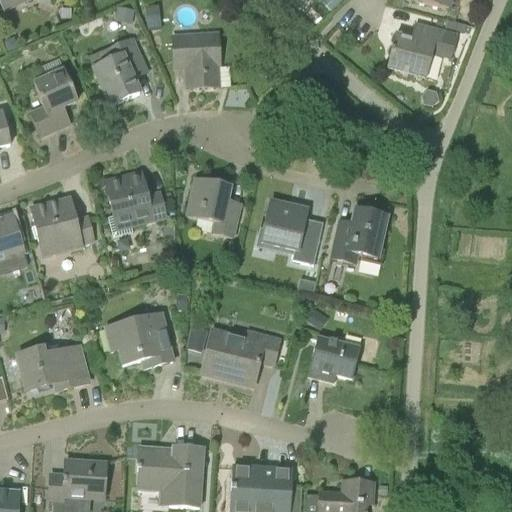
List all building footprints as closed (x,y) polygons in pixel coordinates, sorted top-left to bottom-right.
[(0,0),(0,6),(3,13),(33,0),(0,0)] [(338,0),(324,0),(322,3),(330,12),(341,2),(338,0)] [(412,0),(412,2),(446,10),(448,0),(412,0)] [(133,13),(116,10),(114,23),(131,26),(133,13)] [(155,10),(139,10),(139,24),(155,23),(155,10)] [(463,36),(465,28),(445,23),(443,31),(463,36)] [(411,42),(395,37),(390,57),(392,57),(388,70),(425,80),(431,57),(450,61),(455,38),(441,34),(415,27),(411,42)] [(215,35),(170,38),(172,73),(186,72),(187,91),(218,90),(215,35)] [(2,44),(6,54),(15,50),(11,41),(2,44)] [(88,60),(110,109),(139,96),(132,80),(146,75),(131,41),(88,60)] [(61,111),(76,105),(62,72),(32,86),(42,109),(28,115),(40,141),(56,134),(51,121),(63,116),(61,111)] [(0,150),(10,148),(1,113),(0,113),(0,150)] [(131,183),(106,189),(113,218),(107,220),(113,240),(133,235),(131,229),(165,221),(158,196),(146,199),(140,176),(130,178),(131,183)] [(231,190),(194,182),(186,220),(212,226),(210,236),(233,242),(241,207),(228,204),(231,190)] [(87,218),(86,219),(74,222),(69,202),(30,212),(43,261),(81,251),(81,249),(94,246),(87,218)] [(270,203),(260,248),(298,256),(299,252),(305,224),(307,211),(270,203)] [(339,224),(330,262),(356,268),(359,257),(377,261),(387,220),(355,212),(352,227),(339,224)] [(0,273),(5,272),(6,273),(10,274),(22,270),(25,267),(25,266),(27,265),(12,219),(0,222),(0,273)] [(173,230),(164,229),(163,245),(173,245),(173,230)] [(162,254),(159,261),(159,265),(161,269),(166,269),(169,267),(173,260),(172,256),(169,253),(166,253),(162,254)] [(297,294),(311,297),(314,285),(299,282),(297,294)] [(186,312),(186,296),(177,296),(177,300),(175,300),(175,309),(177,309),(177,312),(186,312)] [(320,333),(327,321),(313,312),(305,324),(320,333)] [(109,357),(119,354),(122,368),(155,360),(157,368),(173,364),(160,316),(102,331),(109,357)] [(206,334),(190,330),(184,351),(201,355),(206,334)] [(244,339),(211,331),(199,376),(221,382),(223,376),(255,384),(259,367),(273,370),(281,341),(246,332),(244,339)] [(352,382),(360,351),(317,340),(307,379),(320,383),(322,375),(352,382)] [(59,392),(87,385),(78,348),(45,356),(43,350),(16,357),(25,394),(57,386),(59,392)] [(160,452),(139,450),(136,494),(158,496),(157,509),(199,511),(203,452),(172,450),(172,455),(160,454),(160,452)] [(64,502),(103,504),(105,466),(76,464),(75,473),(64,473),(64,478),(50,477),(48,507),(64,508),(64,502)] [(288,511),(290,481),(255,479),(256,471),(232,469),(229,511),(288,511)] [(366,511),(367,507),(373,507),(374,486),(348,484),(347,496),(319,495),(319,500),(305,499),(304,511),(366,511)] [(0,511),(17,511),(19,494),(0,492),(0,511)]
